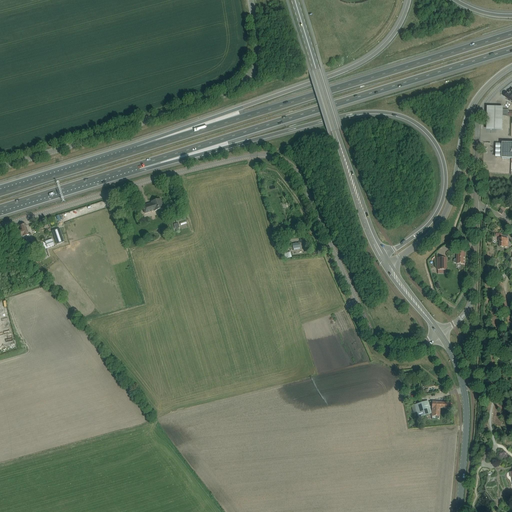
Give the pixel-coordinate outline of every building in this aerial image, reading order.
[(491,108),(487,108),(487,132),(491,132),(499,132),(503,133),(504,117),(502,117),(502,110),(504,110),(504,109),(500,108),(491,108)] [(502,143),(502,144),(502,158),(504,158),(511,158),(511,143),(505,143),(502,143)] [(152,204),(143,206),(145,214),(163,209),(160,199),(151,202),(152,204)] [(186,220),(184,215),(175,218),(176,223),(186,220)] [(19,231),(22,239),(27,237),(27,236),(29,235),(25,224),(20,226),(21,230),(19,231)] [(59,228),(52,231),(57,245),(64,242),(59,228)] [(25,248),(33,245),(31,239),(23,242),(25,248)] [(499,239),(499,247),(508,247),(508,239),(499,239)] [(454,260),(454,262),(455,263),(457,263),(457,264),(465,264),(465,252),(457,252),(457,259),(455,259),(454,260)] [(437,258),(437,270),(446,270),(446,258),(437,258)] [(414,405),(418,417),(432,413),(428,401),(414,405)] [(432,402),(431,416),(432,416),(432,417),(432,419),(433,419),(434,419),(435,419),(435,417),(435,416),(439,416),(440,408),(448,409),(448,403),(432,402)]
